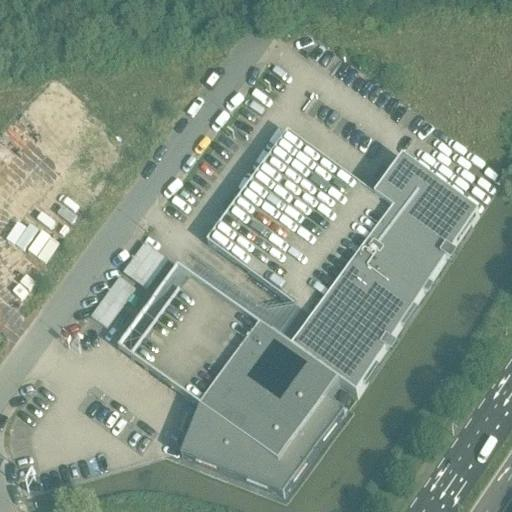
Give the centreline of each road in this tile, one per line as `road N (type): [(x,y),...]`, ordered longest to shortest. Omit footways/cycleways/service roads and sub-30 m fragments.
road 1 (unclassified): [(0,396),(254,40)]
road 2 (primary): [(511,392),(432,511)]
